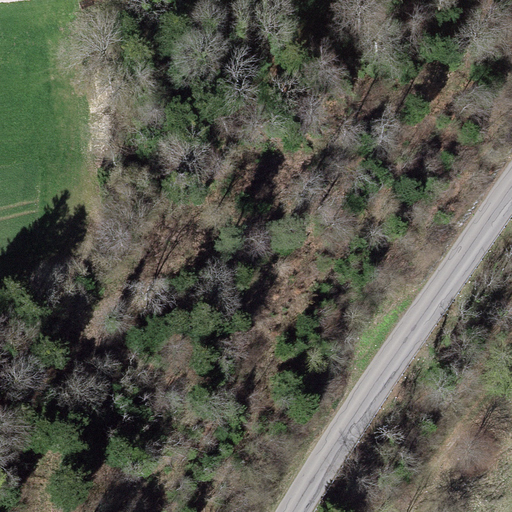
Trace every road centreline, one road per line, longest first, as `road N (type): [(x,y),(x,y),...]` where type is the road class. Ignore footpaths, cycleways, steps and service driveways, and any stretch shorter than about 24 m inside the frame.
road 1 (secondary): [(294,511),(511,189)]
road 2 (track): [(394,511),(511,375)]
